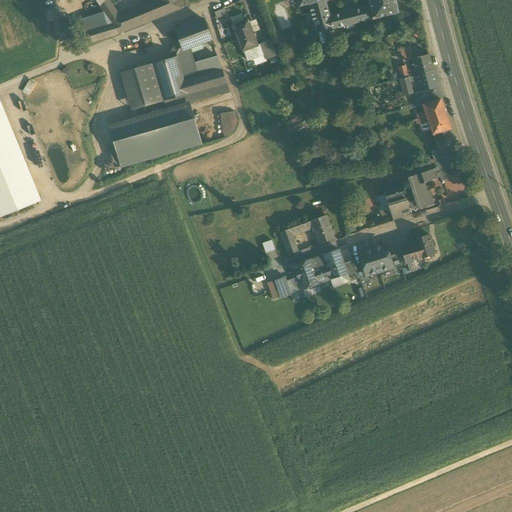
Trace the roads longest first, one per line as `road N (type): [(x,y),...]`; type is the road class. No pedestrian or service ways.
road 1 (residential): [(492,194),(258,272)]
road 2 (secondary): [(433,0),(492,194)]
road 3 (track): [(511,442),(346,511)]
road 4 (residential): [(72,58),(222,0)]
road 5 (track): [(64,0),(72,58),(0,89)]
